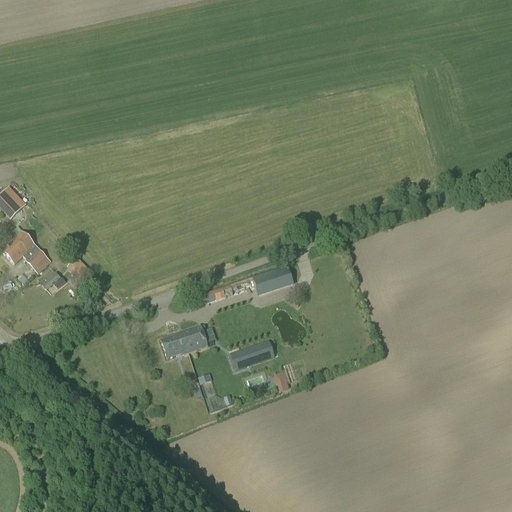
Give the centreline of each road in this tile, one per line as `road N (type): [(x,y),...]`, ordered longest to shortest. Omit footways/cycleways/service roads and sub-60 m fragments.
road 1 (unclassified): [(6,344),(511,176)]
road 2 (unclassified): [(204,511),(6,344)]
